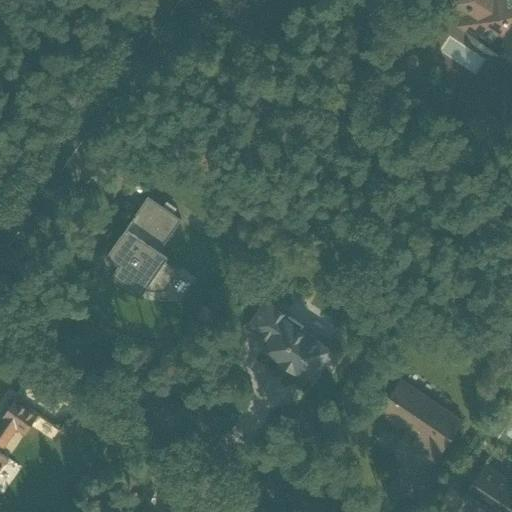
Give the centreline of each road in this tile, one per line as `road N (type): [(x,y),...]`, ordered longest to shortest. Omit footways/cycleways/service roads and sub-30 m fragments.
road 1 (residential): [(311,511),(0,295)]
road 2 (residential): [(167,0),(0,246)]
